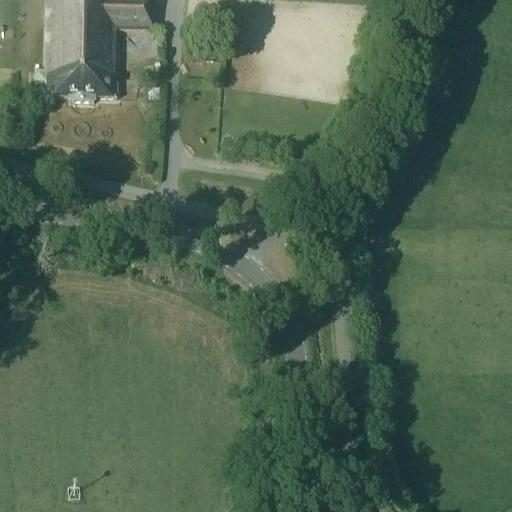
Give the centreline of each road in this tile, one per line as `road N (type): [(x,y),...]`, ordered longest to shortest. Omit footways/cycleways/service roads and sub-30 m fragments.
road 1 (unclassified): [(241,264),(354,169),(382,106),(411,0)]
road 2 (tertiary): [(322,511),(284,313),(241,264)]
road 3 (tertiary): [(241,264),(119,219),(0,210)]
